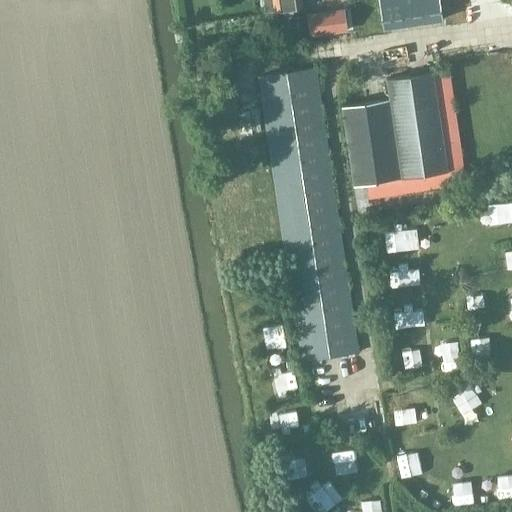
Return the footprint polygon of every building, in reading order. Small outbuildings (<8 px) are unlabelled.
[(301,0),(273,0),(274,10),(303,7),(301,0)] [(440,0),(378,0),(383,28),(443,19),(440,0)] [(311,36),(351,31),(348,8),(307,14),(311,36)] [(320,85),(323,84),(321,70),(318,70),(317,67),(258,76),(301,360),(359,351),(320,85)] [(450,170),(434,71),(387,78),(390,98),(342,105),(354,185),(450,170)] [(481,230),(511,227),(511,203),(479,206),(481,230)] [(502,278),(511,277),(511,253),(500,255),(502,278)] [(462,309),(482,304),(478,285),(458,289),(462,309)] [(412,289),(392,292),(394,300),(413,297),(412,289)] [(511,292),(501,296),(511,326),(511,325),(511,292)] [(449,296),(427,297),(429,319),(450,317),(449,296)] [(281,325),(259,325),(260,349),(282,348),(281,325)] [(455,360),(454,338),(435,339),(436,361),(455,360)] [(486,340),(467,342),(470,363),(489,361),(486,340)] [(304,394),(324,391),(323,380),(302,382),(304,394)] [(412,418),(403,421),(406,432),(425,427),(420,407),(410,410),(412,418)] [(323,422),(323,432),(341,432),(341,422),(323,422)] [(418,506),(433,511),(439,489),(425,485),(418,506)]
